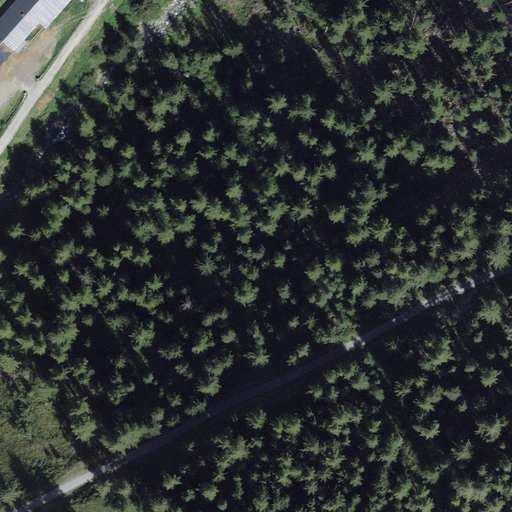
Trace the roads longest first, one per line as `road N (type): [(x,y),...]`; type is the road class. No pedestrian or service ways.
road 1 (track): [(511,274),(439,295),(14,511)]
road 2 (track): [(99,0),(19,141),(0,156)]
